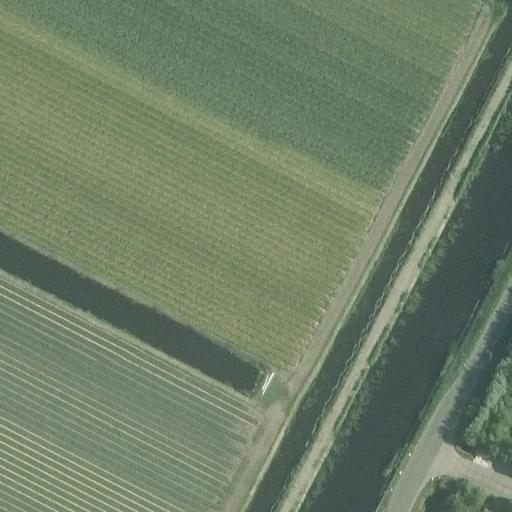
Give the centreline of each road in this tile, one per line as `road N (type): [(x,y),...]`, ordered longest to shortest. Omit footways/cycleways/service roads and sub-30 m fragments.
road 1 (track): [(265,353),(0,217)]
road 2 (unclassified): [(398,511),(511,297)]
